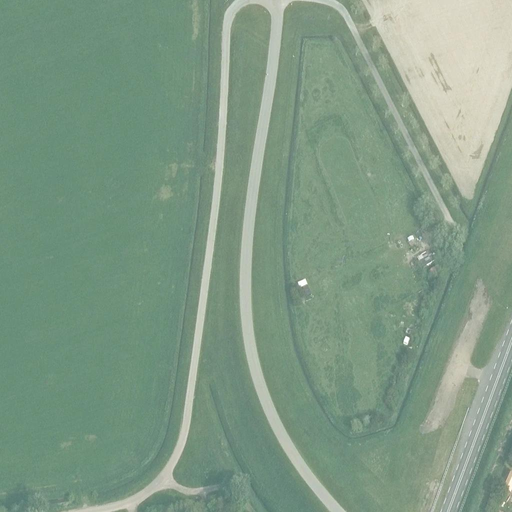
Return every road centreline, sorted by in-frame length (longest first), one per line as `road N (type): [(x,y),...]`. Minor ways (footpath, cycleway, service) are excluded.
road 1 (unclassified): [(85,511),(133,502),(163,480),(177,451),(219,164),(226,16),(242,0)]
road 2 (unclassified): [(338,511),(273,423),(244,300),(276,0)]
road 3 (unclassified): [(325,0),(345,14),(453,234)]
road 4 (primary): [(448,511),(511,342)]
